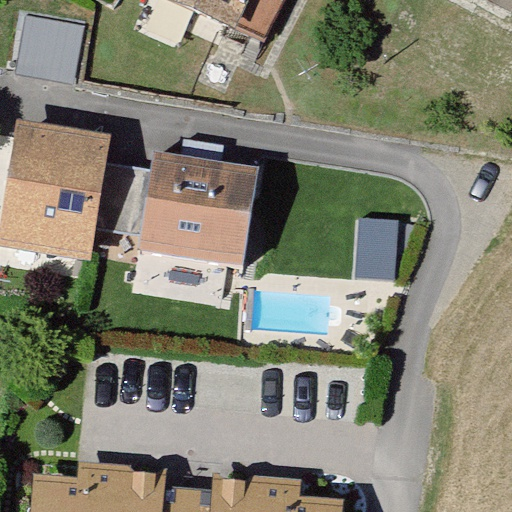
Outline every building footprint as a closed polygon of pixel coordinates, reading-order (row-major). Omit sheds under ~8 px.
[(152,0),(145,16),(230,52),(256,0),(292,11),(296,0),(152,0)] [(23,68),(81,71),(84,19),(26,16),(23,68)] [(98,157),(8,145),(0,203),(0,268),(82,280),(86,249),(95,181),(98,157)] [(244,187),(144,174),(142,187),(133,255),(131,270),(231,284),(244,187)] [(142,187),(95,181),(86,249),(133,255),(142,187)] [(361,216),(362,270),(403,269),(402,215),(361,216)] [(72,499),(26,497),(25,511),(177,511),(178,506),(149,504),(150,483),(73,479),(72,499)] [(202,507),(178,506),(177,511),(296,511),(297,495),(203,490),(202,507)]
